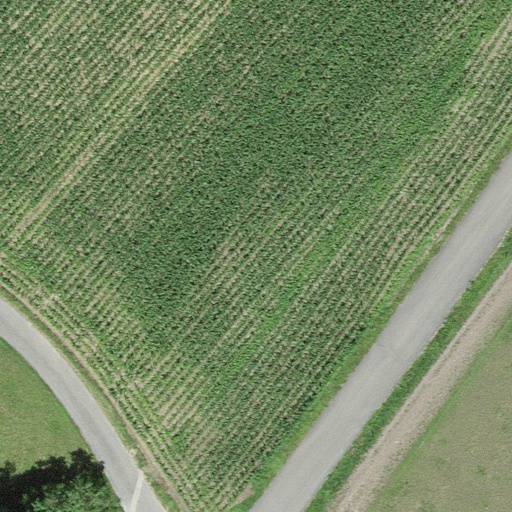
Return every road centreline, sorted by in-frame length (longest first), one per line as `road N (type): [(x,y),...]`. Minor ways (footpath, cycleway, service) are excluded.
road 1 (unclassified): [(269,511),(511,185)]
road 2 (track): [(142,511),(101,439),(0,332)]
